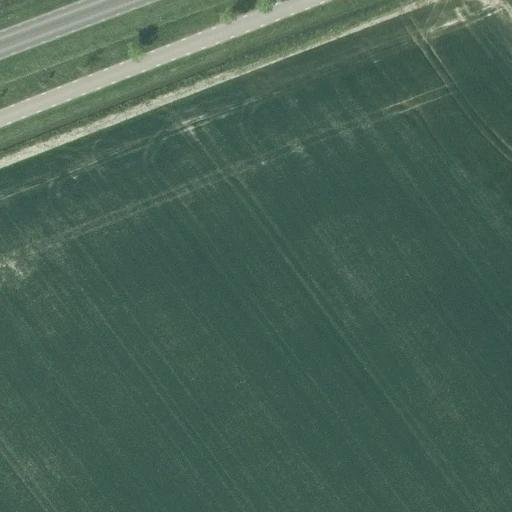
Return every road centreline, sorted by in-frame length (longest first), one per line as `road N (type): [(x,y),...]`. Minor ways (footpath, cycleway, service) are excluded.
road 1 (unclassified): [(0,119),(308,0)]
road 2 (primary): [(0,43),(116,0)]
